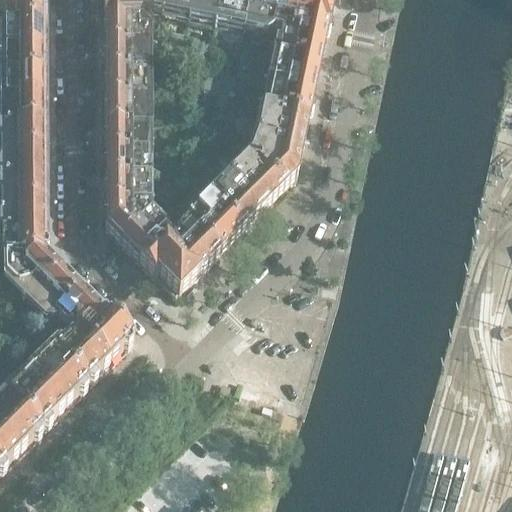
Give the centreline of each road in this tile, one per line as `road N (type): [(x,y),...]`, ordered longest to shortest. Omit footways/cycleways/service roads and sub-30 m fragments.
road 1 (residential): [(190,366),(297,254),(326,207),(368,0)]
road 2 (residential): [(68,0),(70,249),(190,366)]
road 3 (residential): [(42,511),(190,366)]
